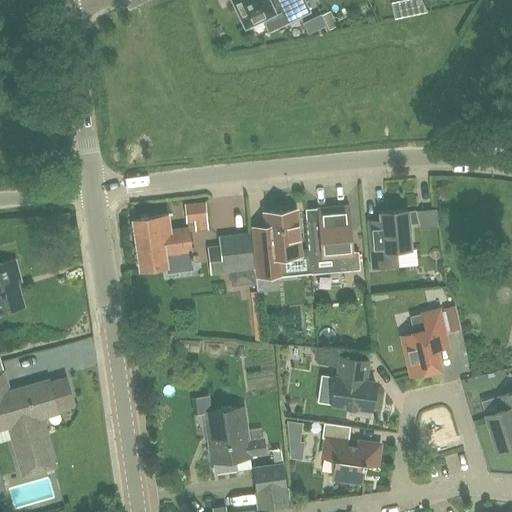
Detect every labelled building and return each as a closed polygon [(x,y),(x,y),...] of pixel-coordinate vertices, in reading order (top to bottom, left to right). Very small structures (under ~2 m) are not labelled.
[(282,8),(288,21),(309,11),(303,0),(233,0),(246,25),(282,8)] [(421,0),(411,0),(415,13),(427,11),(421,0)] [(197,230),(209,229),(206,201),(185,203),(188,222),(195,222),(197,230)] [(349,205),(317,207),(318,218),(306,219),(310,256),(344,253),(346,269),(360,268),(358,251),(353,251),(349,205)] [(295,209),(266,212),(267,223),(251,224),(253,246),(255,246),(258,276),(282,274),(281,256),(300,254),(295,209)] [(381,211),(381,219),(366,221),(367,238),(370,238),(373,268),(397,266),(396,250),(411,249),(409,225),(419,224),(416,211),(408,212),(407,209),(381,211)] [(134,219),(141,269),(167,265),(165,253),(192,250),(189,227),(166,230),(164,215),(134,219)] [(219,236),(220,245),(208,246),(211,273),(254,268),(250,233),(219,236)] [(0,312),(24,306),(17,282),(21,281),(15,258),(0,262),(0,312)] [(410,316),(414,333),(401,336),(411,375),(440,368),(436,350),(450,347),(447,332),(444,333),(439,310),(422,314),(422,313),(410,316)] [(333,360),(335,348),(317,347),(316,357),(318,361),(330,363),(333,360)] [(6,370),(4,370),(0,357),(0,427),(11,425),(26,475),(56,466),(42,416),(59,411),(59,410),(71,407),(74,400),(69,382),(63,379),(51,382),(51,380),(12,391),(6,370)] [(340,357),(337,376),(321,375),(318,402),(331,404),(371,409),(375,382),(365,380),(368,361),(340,357)] [(511,392),(498,397),(502,409),(486,415),(498,453),(511,448),(511,392)] [(210,411),(211,416),(205,417),(207,433),(213,432),(215,444),(210,444),(212,462),(215,462),(216,471),(235,468),(234,459),(250,456),(249,455),(265,452),(263,438),(247,441),(242,406),(210,411)] [(356,445),(347,444),(350,426),(324,422),(321,437),(325,438),(323,457),(334,459),(333,463),(334,463),(332,473),(337,474),(337,478),(357,481),(357,476),(362,477),(364,467),(365,463),(376,465),(379,444),(357,441),(356,445)] [(287,503),(282,464),(253,468),(257,493),(257,492),(259,507),(287,503)]
